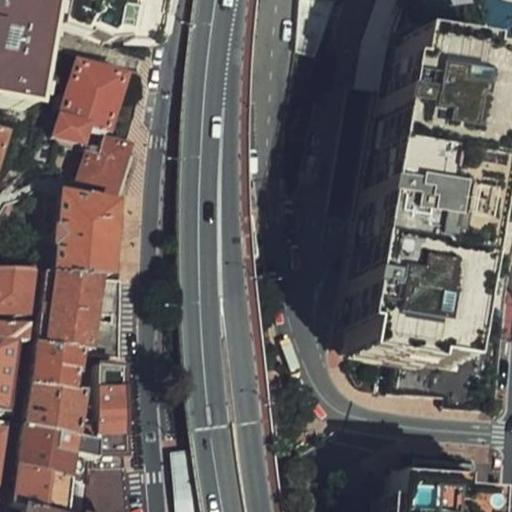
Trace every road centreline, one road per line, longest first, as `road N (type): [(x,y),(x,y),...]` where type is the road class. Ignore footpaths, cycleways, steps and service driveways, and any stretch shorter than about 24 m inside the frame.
road 1 (residential): [(511,435),(384,424),(342,412),(311,379),(287,312),(274,213),(277,0)]
road 2 (primary): [(185,0),(151,205),(158,511)]
road 3 (primary): [(260,511),(233,289),(229,137),(214,10)]
road 4 (primary): [(214,10),(196,231),(201,365),(220,511)]
